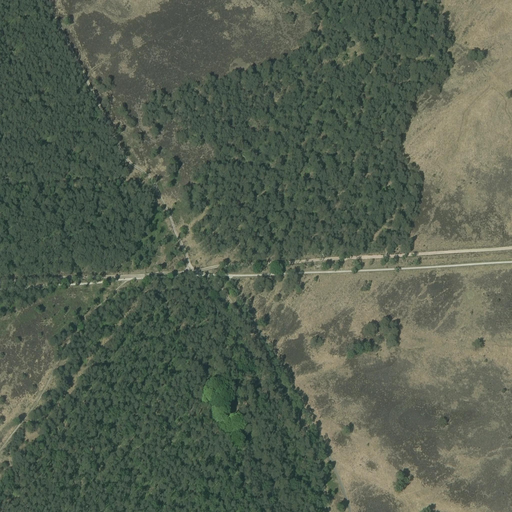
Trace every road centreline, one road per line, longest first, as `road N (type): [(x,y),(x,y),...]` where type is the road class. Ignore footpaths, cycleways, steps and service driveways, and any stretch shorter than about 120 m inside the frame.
road 1 (track): [(46,0),(128,163),(151,181),(196,274)]
road 2 (track): [(511,248),(204,269)]
road 3 (track): [(204,269),(316,452),(329,511)]
road 4 (track): [(204,269),(0,281)]
